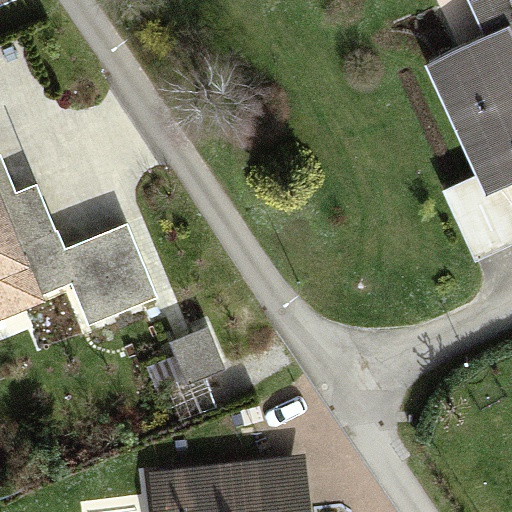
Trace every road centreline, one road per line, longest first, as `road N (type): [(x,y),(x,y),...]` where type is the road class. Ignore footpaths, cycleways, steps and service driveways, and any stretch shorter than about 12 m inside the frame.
road 1 (residential): [(342,394),(65,0)]
road 2 (residential): [(511,316),(342,394)]
road 3 (residential): [(342,394),(420,511)]
